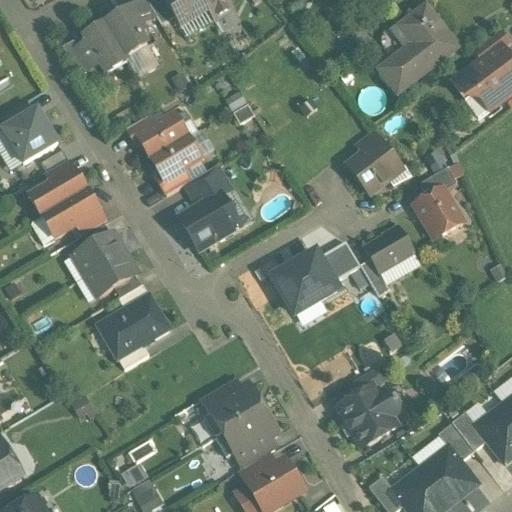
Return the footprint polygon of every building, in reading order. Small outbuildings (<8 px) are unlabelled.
[(175,23),(161,0),(152,0),(146,4),(162,31),(175,23)] [(199,0),(161,0),(175,23),(180,32),(208,15),(199,0)] [(234,16),(224,0),(199,0),(208,15),(215,27),(234,16)] [(145,4),(132,12),(143,31),(157,23),(146,4),(145,4)] [(132,12),(104,28),(105,30),(126,64),(147,51),(142,41),(147,38),(143,32),(143,31),(132,12)] [(426,12),(397,35),(410,53),(398,62),(378,77),(398,103),(459,54),(426,12)] [(105,30),(95,36),(94,34),(84,41),(87,47),(100,68),(107,80),(128,67),(126,64),(105,30)] [(501,37),(473,59),(481,69),(490,62),(501,54),(502,56),(510,49),(501,37)] [(74,46),(63,52),(73,70),(84,63),(78,53),(74,46)] [(100,68),(87,47),(78,53),(84,63),(91,74),(100,68)] [(501,54),(490,62),(481,69),(456,88),(469,104),(470,106),(476,101),(489,117),(503,106),(511,99),(511,76),(504,66),(508,63),(502,56),(501,54)] [(84,63),(73,70),(80,81),(91,74),(84,63)] [(511,99),(503,106),(511,116),(511,114),(511,99)] [(489,117),(476,101),(470,106),(469,104),(464,108),(478,126),(489,117)] [(0,131),(3,137),(33,119),(27,108),(0,125),(0,131)] [(24,171),(58,150),(38,116),(33,119),(3,137),(0,139),(0,160),(1,162),(14,154),(24,171)] [(198,138),(185,117),(176,123),(188,144),(198,138)] [(171,121),(162,127),(163,129),(155,133),(138,144),(141,150),(151,166),(188,144),(176,123),(175,122),(172,123),(171,121)] [(149,123),(127,136),(137,153),(141,150),(138,144),(155,133),(149,123)] [(372,139),(354,152),(363,162),(380,149),(372,139)] [(188,144),(151,166),(161,183),(165,188),(182,178),(190,173),(191,175),(200,169),(199,168),(202,166),(188,144)] [(363,162),(349,173),(370,200),(401,176),(380,149),(363,162)] [(42,170),(48,179),(68,167),(62,158),(42,170)] [(48,179),(46,180),(53,191),(72,179),(66,168),(48,179)] [(217,173),(186,192),(199,214),(219,201),(220,203),(231,196),(217,173)] [(448,174),(421,190),(429,204),(443,196),(444,198),(457,190),(448,174)] [(88,198),(75,177),(72,179),(53,191),(30,204),(43,225),(88,198)] [(182,178),(165,188),(161,183),(157,186),(167,202),(189,189),(182,178)] [(429,204),(416,212),(436,246),(463,229),(444,198),(443,196),(429,204)] [(88,198),(43,225),(55,245),(98,219),(100,218),(88,198)] [(199,214),(180,225),(200,258),(239,235),(220,203),(219,201),(199,214)] [(98,219),(77,232),(83,243),(104,230),(98,219)] [(104,230),(83,243),(90,254),(111,241),(104,230)] [(383,244),(364,255),(371,267),(381,284),(415,263),(397,232),(382,241),(383,244)] [(90,254),(75,263),(87,283),(125,261),(113,240),(111,241),(90,254)] [(346,249),(318,266),(333,290),(361,274),(346,249)] [(125,261),(87,283),(99,304),(115,295),(135,283),(137,282),(125,261)] [(318,266),(315,261),(274,286),(296,321),(337,297),(333,290),(318,266)] [(381,284),(371,267),(361,274),(379,304),(389,298),(381,284)] [(135,283),(115,295),(121,305),(142,293),(135,283)] [(121,305),(119,307),(125,317),(149,303),(143,293),(142,293),(121,305)] [(125,317),(98,333),(118,368),(143,353),(170,337),(150,302),(149,303),(125,317)] [(143,353),(119,367),(125,378),(149,363),(143,353)] [(380,373),(349,391),(357,404),(374,394),(375,396),(385,390),(386,384),(380,373)] [(233,388),(202,406),(209,418),(239,399),(233,388)] [(239,399),(209,418),(211,421),(223,441),(263,417),(248,393),(239,399)] [(357,404),(338,416),(346,429),(345,430),(352,442),(354,441),(362,455),(397,433),(391,424),(396,421),(398,412),(397,410),(398,409),(396,405),(395,406),(394,404),(385,403),(380,405),(375,396),(374,394),(357,404)] [(495,399),(482,408),(488,416),(501,408),(495,399)] [(511,403),(503,411),(511,422),(511,403)] [(511,422),(503,411),(475,432),(505,472),(511,466),(511,422)] [(263,417),(223,441),(235,461),(237,465),(268,447),(277,442),(263,417)] [(487,449),(465,420),(452,431),(474,459),(487,449)] [(211,421),(204,425),(216,445),(223,441),(211,421)] [(474,459),(452,431),(438,442),(461,469),(474,459)] [(223,441),(216,445),(228,465),(235,461),(223,441)] [(268,447),(237,465),(244,476),(268,462),(275,458),(268,447)] [(2,454),(1,453),(0,453),(0,495),(20,484),(18,481),(20,476),(17,470),(11,469),(2,454)] [(448,454),(420,476),(448,511),(452,511),(478,492),(448,454)] [(244,476),(241,478),(261,511),(277,511),(301,498),(284,469),(276,475),(268,462),(244,476)] [(126,477),(142,511),(164,511),(144,468),(126,477)] [(448,511),(420,476),(393,498),(403,511),(448,511)] [(402,511),(383,485),(369,496),(381,511),(402,511)] [(480,511),(489,505),(479,494),(456,511),(480,511)] [(42,511),(37,502),(28,507),(23,505),(17,509),(16,511),(42,511)]
